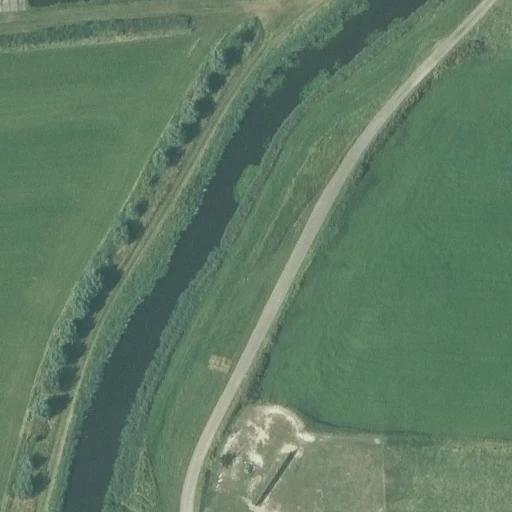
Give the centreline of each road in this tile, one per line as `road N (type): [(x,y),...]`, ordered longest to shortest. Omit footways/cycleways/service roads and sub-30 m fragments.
road 1 (track): [(41,511),(81,349),(126,264),(264,45),(320,0)]
road 2 (track): [(305,11),(301,1),(0,23)]
